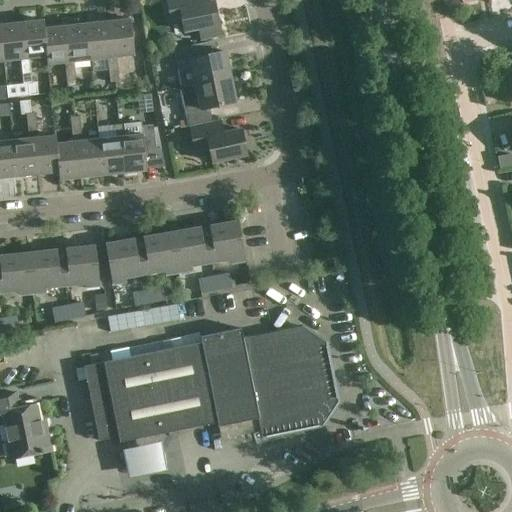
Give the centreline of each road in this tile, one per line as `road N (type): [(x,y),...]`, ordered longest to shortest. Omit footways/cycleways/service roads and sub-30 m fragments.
road 1 (tertiary): [(454,358),(379,0)]
road 2 (residential): [(511,293),(460,41),(511,31)]
road 3 (residential): [(0,212),(270,176)]
road 4 (residential): [(270,176),(298,168),(263,0)]
